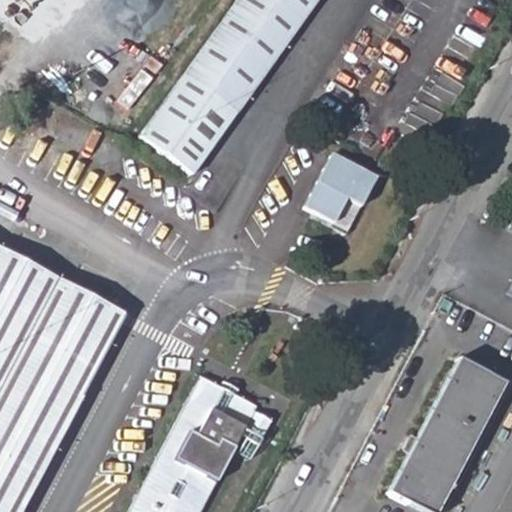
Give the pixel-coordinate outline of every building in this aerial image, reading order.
[(235,0),(183,73),(237,112),(316,0),(235,0)] [(191,177),(237,112),(183,73),(136,138),(191,177)] [(328,228),(344,235),(373,177),(330,155),(301,208),(330,224),(328,228)] [(511,280),(505,294),(511,297),(511,214),(503,231),(511,235),(511,280)] [(0,511),(17,511),(119,317),(0,254),(0,511)] [(454,362),(383,496),(413,511),(435,511),(501,386),(454,362)] [(197,511),(240,432),(246,434),(260,441),(270,421),(199,382),(128,511),(197,511)] [(239,451),(251,459),(260,441),(246,434),(239,451)]
